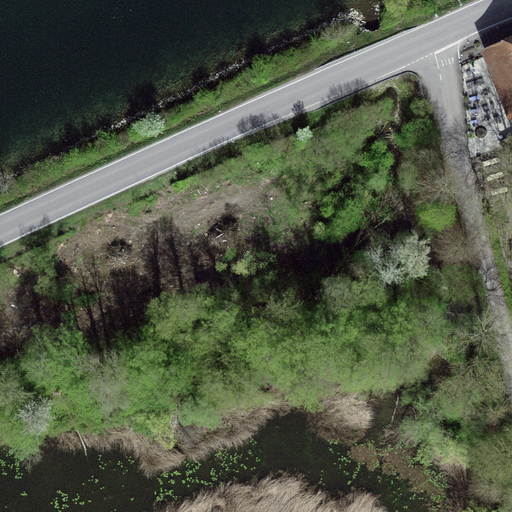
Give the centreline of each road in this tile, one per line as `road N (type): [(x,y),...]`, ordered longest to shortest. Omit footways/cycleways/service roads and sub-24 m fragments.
road 1 (tertiary): [(0,231),(429,38)]
road 2 (residential): [(429,38),(511,375)]
